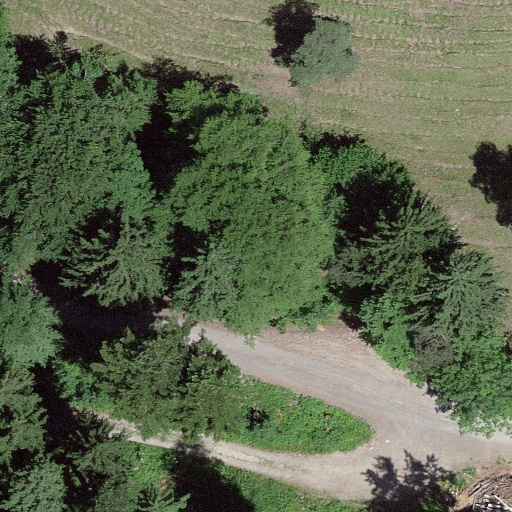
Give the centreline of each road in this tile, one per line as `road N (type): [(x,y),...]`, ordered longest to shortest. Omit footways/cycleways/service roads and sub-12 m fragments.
road 1 (track): [(0,296),(391,415),(511,424)]
road 2 (track): [(0,415),(333,469),(391,415)]
